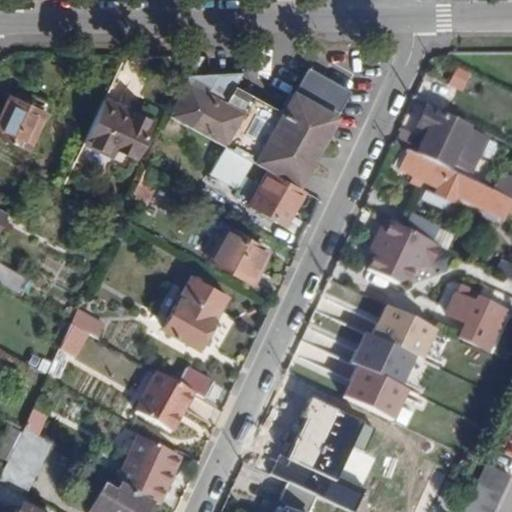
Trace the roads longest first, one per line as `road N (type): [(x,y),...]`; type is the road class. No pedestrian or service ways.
road 1 (residential): [(198,511),(408,59),(417,19)]
road 2 (tertiary): [(351,19),(0,21)]
